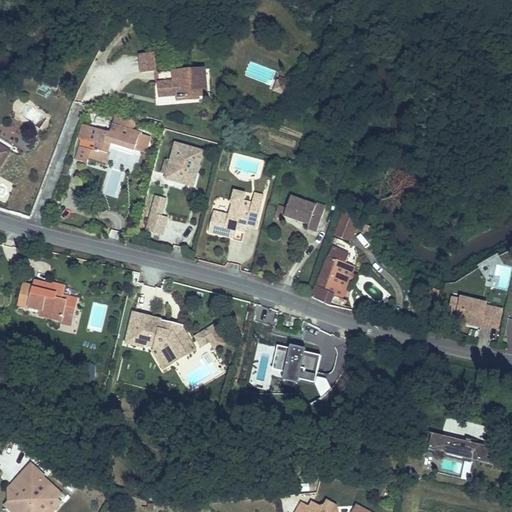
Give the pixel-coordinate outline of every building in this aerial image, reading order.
[(157,72),(155,54),(140,55),(142,73),(157,72)] [(177,82),(160,83),(161,96),(178,95),(178,100),(199,99),(199,96),(208,95),(207,83),(206,69),(176,71),(177,82)] [(159,73),(160,83),(177,82),(176,71),(159,73)] [(289,80),(279,77),(275,91),(285,94),(289,80)] [(126,121),(114,118),(110,133),(83,125),(79,137),(82,138),(76,159),(87,162),(88,157),(104,162),(111,142),(145,152),(150,137),(132,131),(124,129),(126,121)] [(124,129),(132,131),(134,124),(126,121),(124,129)] [(0,167),(9,153),(0,146),(0,167)] [(165,185),(188,192),(191,179),(196,181),(200,167),(203,158),(175,149),(170,167),(165,166),(161,179),(166,181),(165,185)] [(191,179),(188,192),(193,193),(196,181),(191,179)] [(210,233),(230,239),(232,230),(238,231),(245,233),(247,228),(257,231),(264,204),(254,201),(253,204),(246,202),(248,197),(237,194),(231,216),(215,212),(214,219),(210,233)] [(286,219),(287,219),(309,225),(308,228),(319,231),(326,207),(291,198),(288,211),(286,219)] [(156,202),(151,219),(161,222),(165,205),(156,202)] [(286,224),(287,219),(286,219),(288,211),(278,208),(274,222),(286,224)] [(348,208),(336,235),(342,238),(351,242),(361,218),(349,208),(348,208)] [(161,222),(151,219),(147,237),(153,238),(162,241),(167,223),(161,222)] [(232,230),(230,239),(235,240),(238,231),(232,230)] [(320,279),(313,297),(328,305),(330,305),(336,288),(338,285),(338,283),(349,254),(332,246),(320,279)] [(355,266),(346,263),(338,283),(338,285),(336,288),(330,305),(343,309),(347,300),(342,298),(355,266)] [(35,288),(31,308),(41,310),(40,316),(61,321),(62,316),(74,319),(78,299),(63,296),(63,294),(53,291),(53,287),(36,283),(35,288)] [(20,305),(31,308),(35,288),(25,285),(20,305)] [(499,326),(503,307),(487,303),(488,301),(463,295),(462,298),(459,310),(457,320),(468,322),(468,319),(473,320),(472,323),(482,325),(483,323),(499,326)] [(459,310),(462,298),(454,296),(451,309),(459,310)] [(183,346),(192,341),(184,328),(175,334),(169,333),(170,326),(163,324),(164,320),(135,314),(128,345),(144,349),(144,346),(163,350),(160,360),(166,369),(188,355),(183,346)] [(184,328),(185,326),(164,320),(163,324),(170,326),(169,333),(175,334),(184,328)] [(215,325),(198,336),(203,344),(213,339),(217,346),(225,342),(215,325)] [(197,349),(192,341),(183,346),(188,355),(197,349)] [(292,349),(278,346),(272,375),(283,377),(282,383),(300,387),(301,381),(317,384),(323,356),(308,353),(308,350),(292,347),(292,349)] [(467,464),(473,465),(493,471),(498,454),(435,437),(430,454),(467,464)] [(7,482),(7,493),(13,493),(14,502),(16,504),(14,508),(18,511),(44,511),(54,501),(54,494),(59,488),(42,472),(40,474),(34,468),(38,464),(31,458),(20,471),(23,474),(19,477),(23,481),(21,484),(18,482),(7,482)] [(466,469),(463,479),(469,480),(473,465),(467,464),(466,469)] [(13,493),(7,493),(8,502),(14,508),(16,504),(14,502),(13,493)] [(341,511),(340,507),(332,503),(329,508),(324,508),(316,503),(313,509),(306,505),(301,511),(341,511)]
